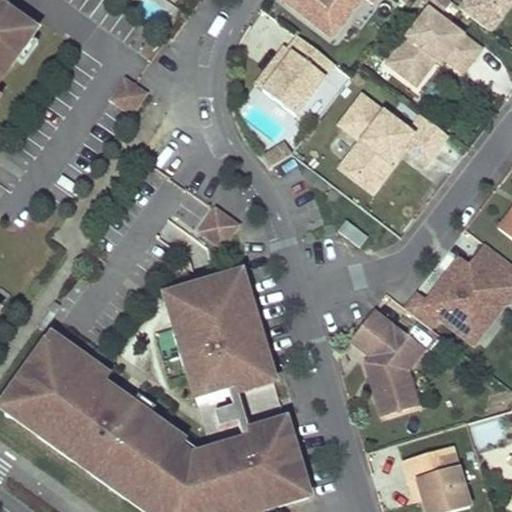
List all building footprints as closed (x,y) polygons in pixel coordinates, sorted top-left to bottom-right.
[(284,0),(328,34),(354,0),(284,0)] [(511,0),(469,0),(460,12),(489,34),(511,2),(511,0)] [(0,2),(0,82),(38,30),(0,2)] [(386,66),(407,83),(433,50),(436,52),(440,48),(468,70),(481,53),(428,12),(386,66)] [(289,49),(293,52),(263,90),(295,115),(335,64),(299,36),(289,49)] [(289,49),(285,46),(255,84),(263,90),(293,52),(289,49)] [(462,77),(468,70),(440,48),(436,52),(433,50),(407,83),(415,89),(435,63),(440,67),(444,63),(462,77)] [(149,91),(130,78),(116,98),(135,112),(149,91)] [(424,167),(446,139),(419,119),(407,134),(401,130),(398,134),(385,123),(388,119),(360,98),(339,125),(361,142),(341,168),(370,191),(389,167),(385,164),(398,147),(402,150),(424,167)] [(398,134),(401,130),(388,119),(385,123),(398,134)] [(282,163),(290,156),(283,147),(275,154),(282,163)] [(385,164),(389,167),(402,150),(398,147),(385,164)] [(282,163),(275,154),(263,163),(271,172),(282,163)] [(213,209),(206,218),(227,233),(233,225),(213,209)] [(42,249),(57,228),(37,213),(21,234),(42,249)] [(511,215),(511,214),(497,233),(511,244),(511,215)] [(227,233),(206,218),(195,232),(216,248),(227,233)] [(366,240),(345,224),(338,233),(359,249),(366,240)] [(511,289),(511,271),(484,250),(467,273),(463,269),(455,280),(450,276),(427,306),(417,298),(406,312),(432,333),(443,319),(472,341),(496,310),(493,292),(511,291),(511,289)] [(455,280),(463,269),(458,265),(450,276),(455,280)] [(238,273),(164,296),(173,326),(180,324),(194,369),(187,371),(194,397),(231,386),(234,393),(271,382),(262,351),(254,354),(240,306),(247,304),(238,273)] [(426,354),(375,315),(352,345),(372,361),(367,367),(385,422),(421,409),(410,375),(426,354)] [(180,324),(173,326),(187,371),(194,369),(180,324)] [(114,392),(72,362),(80,352),(52,332),(33,357),(36,359),(21,379),(19,377),(4,398),(17,407),(11,414),(40,435),(47,425),(74,446),(67,455),(86,469),(93,460),(126,485),(120,493),(146,511),(156,511),(159,510),(161,511),(238,511),(237,509),(276,497),(279,505),(307,497),(299,470),(294,471),(286,445),(291,444),(283,420),(245,432),(248,439),(210,450),(213,460),(201,463),(179,447),(183,442),(127,401),(123,406),(110,398),(114,392)] [(114,392),(110,398),(123,406),(127,401),(114,392)] [(4,398),(0,403),(0,405),(11,414),(17,407),(4,398)] [(230,407),(211,413),(216,429),(235,423),(230,407)] [(74,446),(47,425),(40,435),(67,455),(74,446)] [(294,455),(291,444),(286,445),(294,471),(299,470),(294,455)] [(448,449),(399,464),(405,485),(413,482),(418,500),(421,511),(449,511),(465,507),(448,449)] [(93,460),(86,469),(120,493),(126,485),(93,460)] [(413,482),(405,485),(411,503),(418,500),(413,482)] [(276,497),(237,509),(238,511),(257,511),(279,505),(276,497)]
